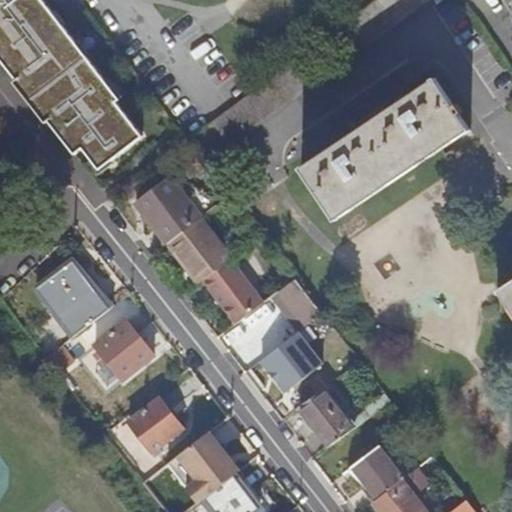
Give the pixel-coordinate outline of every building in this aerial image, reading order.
[(115,103),(118,100),(40,0),(0,0),(0,62),(72,156),(81,149),(98,170),(142,137),(115,103)] [(429,1),(429,0),(375,0),(327,37),(347,63),(429,1)] [(230,150),(318,84),(299,58),(223,115),(211,124),(230,150)] [(442,149),(469,131),(458,116),(463,112),(458,105),(453,108),(435,81),(409,99),(403,90),(388,101),(393,109),(344,142),(338,134),(321,145),(327,154),(320,158),(301,170),(335,220),(442,149)] [(139,202),(157,225),(153,228),(166,245),(167,245),(198,222),(166,181),(139,202)] [(135,205),(153,228),(157,225),(139,202),(135,205)] [(229,262),(198,222),(167,245),(197,285),(201,283),(229,262)] [(76,336),(111,308),(74,261),(39,289),(76,336)] [(234,326),(262,305),(229,262),(201,283),(234,326)] [(275,295),(302,331),(305,329),(321,316),(294,281),(282,290),(275,295)] [(511,283),(500,292),(497,294),(511,316),(511,283)] [(335,381),(358,363),(321,316),(305,329),(316,344),(321,340),(340,364),(329,373),(335,381)] [(136,337),(124,323),(93,349),(121,382),(152,358),(141,344),(136,337)] [(136,337),(141,344),(145,341),(140,335),(136,337)] [(59,376),(72,365),(59,349),(46,359),(59,376)] [(303,405),(322,391),(313,380),(294,394),(303,405)] [(328,449),(344,437),(367,419),(362,412),(348,424),(322,391),(303,405),(298,409),(328,449)] [(373,415),(389,403),(383,396),(368,409),(373,415)] [(181,431),(158,400),(128,424),(152,454),(181,431)] [(385,418),(380,411),(369,420),(370,421),(375,426),(385,418)] [(233,477),(235,475),(225,461),(229,459),(209,433),(168,466),(198,505),(203,501),(233,477)] [(378,499),(401,482),(376,450),(351,469),(376,501),(378,499)] [(239,473),(229,459),(225,461),(235,475),(239,473)] [(422,511),(412,500),(428,487),(415,471),(406,479),(405,478),(401,482),(378,499),(387,511),(422,511)] [(212,511),(258,511),(259,511),(233,477),(203,501),(212,511)] [(378,511),(387,511),(378,499),(376,501),(372,504),(378,511)] [(472,511),(465,502),(451,511),(472,511)]
